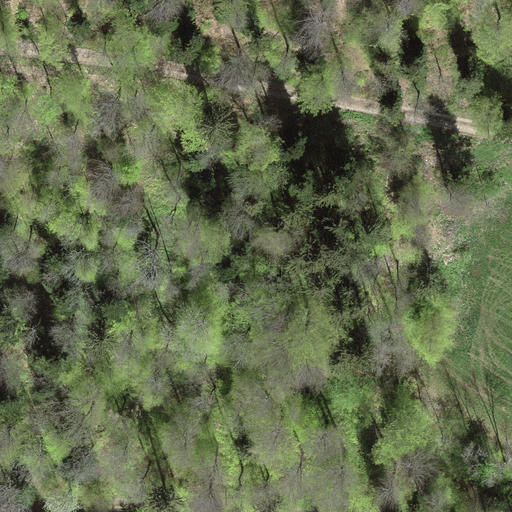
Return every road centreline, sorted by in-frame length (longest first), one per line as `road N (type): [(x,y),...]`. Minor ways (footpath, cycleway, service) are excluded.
road 1 (track): [(0,52),(511,136)]
road 2 (track): [(249,511),(75,511)]
